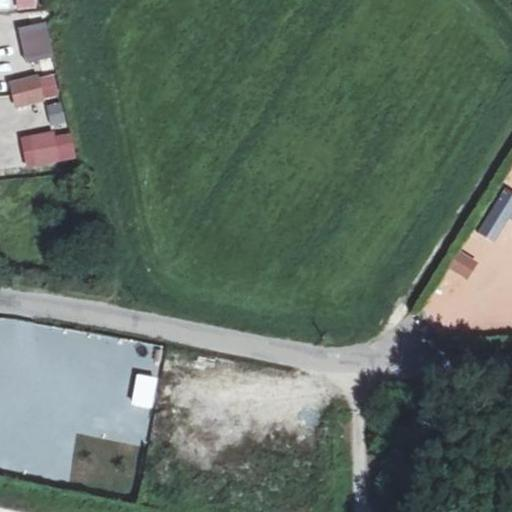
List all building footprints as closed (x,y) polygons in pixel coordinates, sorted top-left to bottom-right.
[(16,0),(17,10),(36,9),(35,0),(16,0)] [(27,64),(55,58),(48,24),(19,30),(27,64)] [(9,84),(16,109),(61,98),(55,73),(9,84)] [(77,161),(73,131),(22,138),(26,168),(77,161)] [(466,282),(479,265),(461,253),(449,270),(466,282)]
